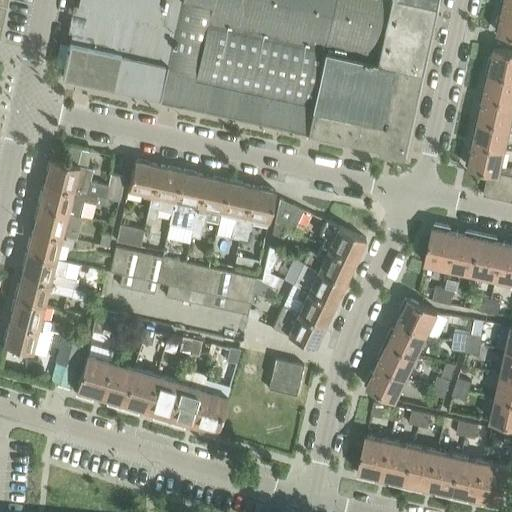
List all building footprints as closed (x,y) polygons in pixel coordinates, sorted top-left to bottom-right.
[(78,0),(77,3),(175,25),(180,0),(78,0)] [(180,0),(175,25),(167,63),(160,97),(233,113),(306,129),(317,79),(324,48),(420,69),(435,2),(425,0),(180,0)] [(511,0),(504,0),(503,7),(511,9),(511,0)] [(121,51),(120,52),(167,63),(175,25),(77,3),(69,39),(121,51)] [(498,14),(495,29),(498,29),(497,30),(499,31),(511,33),(511,9),(503,7),(501,14),(498,14)] [(62,75),(112,86),(120,52),(121,51),(69,39),(62,75)] [(489,54),(486,68),(511,73),(511,50),(496,47),(494,46),(492,55),(489,54)] [(401,155),(420,69),(324,48),(317,79),(306,129),(378,145),(377,150),(401,155)] [(158,96),(160,97),(167,63),(120,52),(112,86),(113,86),(114,82),(159,92),(158,96)] [(511,73),(486,68),(482,85),(485,86),(484,93),(511,99),(511,73)] [(479,101),(475,117),(511,124),(511,122),(511,99),(484,93),(482,102),(479,101)] [(475,117),(472,132),(475,133),(473,141),(506,149),(511,124),(475,117)] [(468,148),(465,163),(468,164),(468,165),(489,169),(501,172),(503,165),(506,149),(473,141),(471,149),(468,148)] [(90,179),(93,167),(50,156),(44,180),(108,196),(108,195),(118,197),(124,175),(110,171),(107,183),(90,179)] [(128,187),(151,192),(157,163),(134,158),(128,187)] [(180,168),(158,163),(159,162),(158,162),(157,163),(151,192),(145,217),(155,219),(158,208),(171,211),(180,168)] [(171,211),(165,236),(189,241),(190,234),(203,173),(180,168),(171,211)] [(483,193),(496,196),(501,172),(497,171),(489,169),(483,193)] [(227,178),(205,174),(205,172),(204,172),(204,173),(203,173),(190,234),(200,236),(202,224),(203,225),(205,219),(217,221),(227,178)] [(511,184),(511,174),(501,172),(496,196),(509,199),(511,184)] [(217,221),(214,235),(238,240),(250,183),(227,178),(217,221)] [(38,203),(67,210),(81,214),(85,198),(106,203),(108,196),(44,180),(38,203)] [(266,226),(274,194),(275,189),(251,184),(252,183),(251,182),(250,184),(250,183),(238,240),(246,242),(251,223),(266,226)] [(279,196),(274,220),(285,225),(300,232),(303,227),(296,223),(303,208),(279,196)] [(82,214),(81,214),(67,210),(38,203),(32,226),(74,237),(76,237),(82,214)] [(324,234),(320,242),(355,258),(365,236),(325,218),(319,232),(324,234)] [(269,245),(274,248),(285,225),(274,220),(269,245)] [(143,226),(120,221),(116,238),(139,244),(143,226)] [(425,262),(448,267),(456,229),(449,227),(450,224),(449,224),(435,221),(434,224),(433,224),(425,262)] [(71,249),(74,237),(32,226),(26,250),(55,256),(58,245),(71,249)] [(465,231),(456,229),(448,267),(473,272),(482,231),(481,231),(481,232),(467,228),(466,228),(465,231)] [(109,245),(109,243),(111,233),(102,231),(100,243),(109,245)] [(473,272),(496,277),(505,240),(496,238),(497,235),(496,234),(496,235),(482,232),(482,231),(473,272)] [(511,241),(505,240),(496,277),(511,280),(511,241)] [(356,259),(355,258),(320,242),(315,252),(309,249),(303,261),(316,267),(345,280),(355,259),(356,259)] [(115,244),(112,256),(109,270),(121,272),(127,247),(115,244)] [(269,245),(263,268),(270,271),(280,251),(274,248),(269,245)] [(119,284),(130,287),(138,249),(127,247),(121,272),(122,272),(119,284)] [(150,252),(138,249),(130,287),(142,289),(150,252)] [(26,250),(20,273),(73,286),(75,278),(63,275),(67,260),(55,256),(26,250)] [(142,289),(153,292),(161,255),(150,252),(142,289)] [(173,257),(161,255),(153,292),(154,292),(157,280),(168,283),(173,257)] [(185,260),(173,257),(168,283),(166,295),(177,297),(185,260)] [(177,297),(188,299),(196,262),(185,260),(177,297)] [(345,280),(316,267),(303,261),(294,282),(336,302),(335,301),(345,280)] [(208,265),(196,262),(188,299),(200,302),(208,265)] [(219,267),(208,265),(200,302),(211,305),(219,267)] [(232,270),(219,267),(211,305),(224,307),(232,270)] [(281,276),(270,271),(263,268),(262,277),(276,286),(281,276)] [(224,307),(234,310),(243,273),(232,270),(224,307)] [(71,294),(73,286),(20,273),(15,295),(44,303),(47,288),(71,294)] [(255,275),(243,273),(234,310),(247,313),(248,313),(255,275)] [(294,282),(283,304),(324,323),(334,302),(336,302),(294,282)] [(441,300),(444,286),(435,284),(432,298),(441,300)] [(444,286),(441,300),(451,302),(454,288),(444,286)] [(9,319),(38,326),(61,332),(63,324),(40,318),(44,303),(15,295),(9,319)] [(401,311),(398,318),(428,332),(438,310),(421,302),(408,296),(407,297),(405,296),(399,309),(398,310),(401,311)] [(478,310),(488,313),(491,299),(481,296),(478,310)] [(500,301),(491,299),(488,313),(497,315),(500,301)] [(314,345),(324,323),(283,304),(282,303),(272,325),(314,345)] [(95,316),(92,329),(102,331),(103,327),(118,330),(120,322),(104,319),(105,318),(95,316)] [(391,325),(385,339),(417,354),(428,332),(398,318),(394,326),(391,325)] [(9,319),(3,342),(32,350),(38,326),(9,319)] [(511,324),(501,322),(496,344),(506,346),(511,347),(511,324)] [(142,340),(145,327),(135,325),(132,338),(142,340)] [(154,329),(145,327),(142,340),(151,342),(154,329)] [(466,342),(467,333),(454,330),(452,340),(466,342)] [(56,360),(75,365),(83,338),(63,333),(56,360)] [(466,342),(479,344),(481,335),(467,333),(466,342)] [(182,335),(179,349),(189,351),(192,337),(182,335)] [(189,351),(198,353),(201,339),(192,337),(189,351)] [(380,354),(376,363),(406,377),(417,354),(385,339),(378,353),(380,354)] [(466,342),(452,340),(451,349),(464,351),(466,342)] [(76,388),(77,389),(76,392),(90,396),(91,396),(92,393),(98,395),(110,358),(112,349),(89,342),(76,388)] [(466,342),(464,351),(466,352),(478,353),(479,344),(466,342)] [(225,358),(236,361),(240,348),(229,345),(225,358)] [(511,347),(506,346),(501,371),(511,373),(511,347)] [(275,356),(268,387),(296,393),(303,362),(275,356)] [(106,401),(121,405),(133,365),(110,358),(98,395),(107,398),(106,401)] [(365,382),(367,383),(366,384),(376,389),(396,398),(406,377),(376,363),(373,369),(371,368),(370,369),(371,369),(365,382)] [(138,407),(146,409),(157,372),(133,365),(121,405),(137,410),(138,407)] [(511,373),(501,371),(495,395),(511,398),(511,373)] [(152,415),(168,419),(180,379),(157,372),(146,409),(153,411),(152,415)] [(437,375),(434,385),(448,389),(451,380),(437,375)] [(471,382),(457,377),(454,386),(468,391),(471,382)] [(184,421),(193,423),(204,386),(180,379),(168,419),(183,424),(184,421)] [(448,389),(434,385),(431,394),(445,399),(448,389)] [(214,430),(215,430),(226,393),(204,386),(193,423),(199,425),(198,428),(213,433),(214,430)] [(465,400),(468,391),(454,386),(451,396),(465,400)] [(511,398),(495,395),(490,418),(511,423),(511,398)] [(381,415),(384,401),(374,399),(371,413),(381,415)] [(408,421),(418,423),(421,409),(411,407),(408,421)] [(431,412),(421,409),(418,423),(428,426),(431,412)] [(456,432),(465,434),(468,420),(459,418),(456,432)] [(478,422),(468,420),(465,434),(475,436),(478,422)] [(511,444),(511,429),(506,428),(503,442),(511,444)] [(374,474),(381,475),(389,437),(367,432),(358,470),(359,470),(359,473),(374,477),(374,474)] [(390,480),(404,484),(413,443),(389,437),(381,475),(390,477),(390,480)] [(421,484),(429,486),(438,448),(413,443),(404,484),(421,487),(421,484)] [(436,491),(453,494),(462,454),(438,448),(429,486),(437,488),(436,491)] [(468,494),(478,497),(486,459),(462,454),(453,494),(467,498),(468,494)] [(509,464),(486,459),(478,497),(484,498),(483,501),(498,504),(499,501),(500,502),(509,464)]
